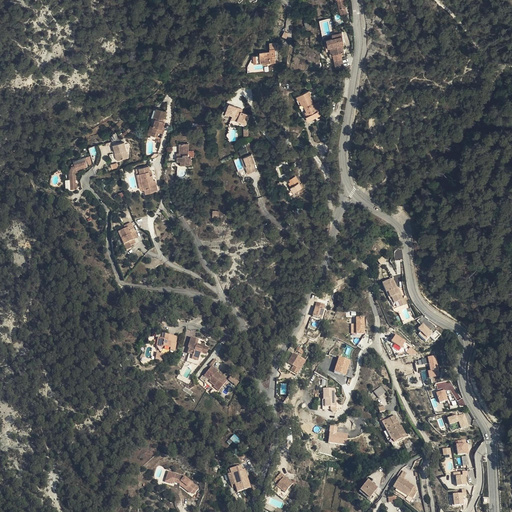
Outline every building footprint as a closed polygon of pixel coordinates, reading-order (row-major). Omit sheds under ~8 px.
[(339,2),(339,0),(335,0),(328,3),(328,5),(331,5),(331,14),(332,14),(332,23),(339,23),(339,13),(340,13),(340,5),(337,5),(337,3),(339,2)] [(334,58),(342,56),(345,56),(343,47),(345,46),(343,34),(333,35),(334,39),(326,41),(327,49),(329,48),(331,59),(334,58)] [(253,62),(268,61),(268,62),(273,62),(273,60),(277,60),(277,55),(275,55),(275,53),(276,53),(276,46),(269,47),(269,49),(259,49),(259,53),(252,54),(253,62)] [(336,71),(339,70),(345,69),(343,60),(335,61),(336,70),(336,71)] [(305,123),(323,115),(320,109),(318,110),(315,104),(311,95),(313,94),(311,90),(299,95),(301,100),(299,100),(306,116),(303,118),(305,123)] [(320,109),(323,115),(327,114),(321,101),(315,104),(318,110),(320,109)] [(229,104),(225,113),(240,112),(236,111),(237,108),(229,104)] [(148,135),(157,138),(157,137),(159,133),(162,134),(163,126),(162,125),(163,121),(161,121),(164,111),(156,109),(152,119),(155,120),(153,127),(151,126),(148,135)] [(240,112),(225,113),(224,116),(231,119),(232,116),(238,118),(237,122),(245,125),(249,116),(241,113),(240,112)] [(116,154),(116,155),(124,147),(123,144),(113,146),(114,155),(116,154)] [(179,165),(190,165),(190,157),(188,157),(188,144),(178,144),(178,154),(176,154),(176,159),(177,159),(177,162),(179,162),(179,165)] [(124,147),(116,155),(117,162),(126,160),(124,147)] [(246,147),(239,149),(240,153),(241,156),(248,154),(246,147)] [(248,166),(247,167),(249,174),(256,172),(254,165),(254,164),(251,154),(245,156),(248,166)] [(69,179),(71,184),(76,183),(76,182),(74,175),(74,173),(74,171),(75,170),(87,166),(86,161),(73,165),(73,166),(69,167),(67,173),(68,179),(69,179)] [(149,172),(148,166),(138,169),(139,174),(137,175),(140,191),(144,191),(145,194),(153,193),(153,192),(156,191),(155,181),(152,181),(151,176),(149,176),(148,173),(149,172)] [(296,187),(299,184),(296,176),(292,178),(293,179),(289,182),(294,191),(296,187)] [(120,200),(126,198),(124,191),(118,193),(120,200)] [(125,250),(130,249),(129,246),(134,244),(131,234),(135,233),(132,223),(124,225),(125,228),(119,231),(125,250)] [(398,292),(397,289),(392,279),(383,283),(390,301),(391,300),(393,304),(398,302),(403,299),(399,291),(398,292)] [(313,316),(320,319),(324,304),(317,302),(313,316)] [(404,316),(401,310),(400,307),(394,310),(395,311),(399,313),(401,317),(404,316)] [(365,333),(365,317),(357,317),(356,324),(357,333),(365,333)] [(309,325),(317,328),(320,321),(312,318),(309,325)] [(432,333),(423,324),(418,329),(427,338),(432,333)] [(166,347),(168,334),(162,334),(161,339),(158,338),(157,347),(163,348),(163,347),(166,347)] [(170,335),(168,334),(166,347),(171,348),(171,351),(176,352),(177,342),(169,342),(170,335)] [(406,341),(396,335),(392,342),(395,344),(401,348),(402,348),(406,341)] [(191,337),(191,338),(197,346),(203,351),(203,353),(204,353),(206,347),(197,344),(198,340),(191,337)] [(197,346),(191,338),(188,348),(190,348),(188,354),(193,355),(192,359),(199,361),(202,352),(203,353),(203,351),(197,346)] [(168,361),(169,354),(157,352),(156,360),(168,361)] [(294,365),(291,370),(298,373),(306,359),(293,352),(288,362),(294,365)] [(334,355),(329,369),(333,371),(339,357),(334,355)] [(428,370),(429,377),(440,375),(436,355),(428,357),(431,370),(428,370)] [(339,356),(334,372),(346,376),(351,360),(339,356)] [(204,374),(204,381),(217,393),(227,380),(216,371),(216,370),(213,366),(212,366),(211,367),(206,374),(205,373),(204,374)] [(228,379),(237,385),(239,381),(231,376),(228,379)] [(381,386),(374,391),(379,397),(386,392),(381,386)] [(327,407),(333,407),(338,407),(338,398),(335,398),(335,394),(335,388),(325,388),(325,400),(327,400),(327,407)] [(448,400),(445,390),(436,393),(440,403),(448,400)] [(333,410),(333,407),(327,407),(327,400),(325,400),(324,400),(324,410),(333,410)] [(458,416),(457,415),(447,418),(450,425),(459,422),(461,428),(469,426),(465,414),(458,416)] [(383,434),(393,450),(395,448),(397,452),(404,446),(406,448),(409,445),(402,434),(401,435),(395,425),(383,434)] [(337,433),(338,427),(330,426),(328,443),(346,445),(348,434),(337,433)] [(469,453),(467,439),(458,440),(459,444),(456,445),(458,455),(469,453)] [(238,493),(252,488),(245,468),(242,469),(241,465),(230,469),(232,475),(228,477),(232,487),(236,485),(238,493)] [(185,476),(169,471),(166,482),(173,484),(173,481),(180,484),(180,485),(182,486),(191,493),(192,491),(194,494),(200,487),(185,476)] [(393,488),(409,497),(413,488),(412,488),(413,486),(403,480),(406,474),(401,471),(393,488)] [(463,476),(463,472),(454,473),(454,480),(456,480),(457,485),(466,484),(465,475),(463,476)] [(275,489),(277,491),(284,497),(288,491),(291,488),(283,480),(286,476),(281,473),(274,481),(278,485),(275,489)] [(294,484),(286,476),(283,480),(291,488),(294,484)] [(368,479),(361,488),(370,497),(378,487),(368,479)] [(370,497),(361,488),(358,491),(368,499),(370,497)] [(284,497),(277,491),(274,496),(283,503),(291,493),(288,491),(284,497)] [(464,504),(462,493),(453,494),(454,505),(464,504)]
